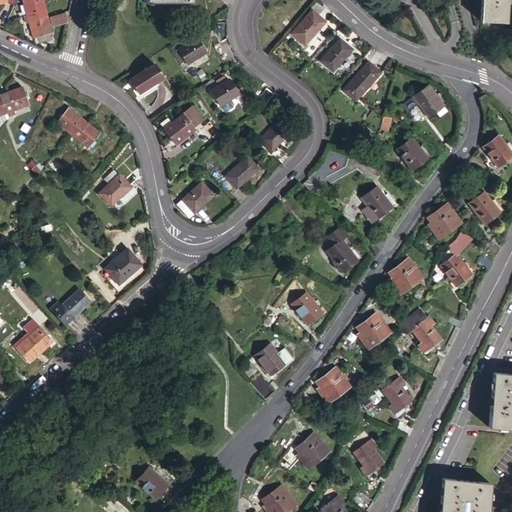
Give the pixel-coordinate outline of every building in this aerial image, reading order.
[(39,20),(48,18),(42,0),(23,0),(28,15),(36,12),(39,20)] [(507,0),(483,0),(483,24),(506,25),(507,0)] [(310,10),(291,33),(304,45),(324,22),(310,10)] [(28,15),(24,16),(26,24),(30,23),(34,37),(38,36),(39,42),(51,39),(50,33),(52,32),(48,18),(39,20),(36,12),(28,15)] [(66,22),(64,13),(50,17),(52,26),(66,22)] [(198,38),(179,50),(186,60),(189,65),(207,53),(198,38)] [(229,44),(227,38),(213,47),(227,72),(240,64),(234,55),(229,44)] [(332,72),(351,50),(345,44),(339,39),(320,61),(332,72)] [(345,44),(351,50),(354,47),(347,41),(345,44)] [(179,50),(173,54),(179,65),(186,60),(179,50)] [(355,103),(380,74),(367,63),(343,92),(355,103)] [(207,78),(198,64),(193,67),(202,81),(207,78)] [(164,79),(155,65),(130,81),(139,95),(164,79)] [(239,95),(230,80),(211,92),(218,104),(221,102),(224,105),(239,95)] [(427,85),(412,97),(417,104),(428,117),(444,104),(427,85)] [(3,103),(7,116),(26,114),(24,95),(8,98),(9,101),(3,103)] [(415,106),(417,104),(412,97),(402,106),(407,112),(415,106)] [(0,117),(7,116),(3,103),(9,101),(8,98),(0,98),(0,117)] [(200,106),(196,109),(206,123),(209,121),(200,106)] [(56,122),(68,132),(74,124),(80,130),(86,122),(68,108),(56,122)] [(189,114),(198,128),(206,123),(196,109),(189,114)] [(162,131),(170,144),(175,141),(177,145),(193,135),(193,134),(199,130),(198,128),(189,114),(162,131)] [(385,118),(381,115),(378,125),(376,132),(387,135),(391,121),(390,120),(388,124),(383,121),(385,118)] [(290,131),(279,120),(259,139),(270,151),(271,150),(279,158),(284,153),(277,145),(290,131)] [(74,124),(68,132),(87,147),(99,133),(86,122),(80,130),(74,124)] [(375,135),(372,145),(380,148),(383,138),(375,135)] [(340,137),(338,147),(352,151),(354,141),(340,137)] [(497,169),(511,157),(511,155),(497,137),(481,149),(497,169)] [(426,159),(418,148),(411,138),(396,149),(411,171),(426,160),(426,159)] [(422,146),(418,148),(426,159),(430,156),(422,146)] [(245,158),(232,170),(224,177),(227,180),(235,189),(256,169),(245,158)] [(227,165),(218,173),(223,178),(224,177),(232,170),(227,165)] [(110,207),(130,188),(119,175),(118,177),(112,171),(103,179),(108,185),(98,194),(110,207)] [(226,181),(234,190),(235,189),(227,180),(226,181)] [(231,194),(234,190),(226,181),(222,185),(231,194)] [(198,183),(179,201),(191,214),(210,196),(198,183)] [(391,208),(383,197),(375,187),(360,198),(375,219),(391,208)] [(483,225),(498,214),(491,203),(483,193),(468,203),(483,225)] [(386,194),(383,197),(391,208),(395,205),(386,194)] [(491,203),(498,214),(502,211),(494,200),(491,203)] [(191,214),(179,201),(175,205),(187,218),(191,214)] [(441,242),(462,227),(446,206),(428,218),(439,232),(436,235),(441,242)] [(345,208),(338,218),(342,221),(350,211),(345,208)] [(50,232),(48,226),(31,230),(33,237),(50,232)] [(331,247),(325,252),(341,272),(356,261),(341,240),(345,237),(339,229),(325,239),(331,247)] [(468,238),(461,233),(456,242),(442,252),(451,258),(454,255),(455,256),(468,238)] [(371,234),(366,240),(378,250),(379,250),(384,244),(371,234)] [(378,250),(366,240),(359,248),(371,258),(378,250)] [(485,249),(497,256),(500,250),(501,248),(489,242),(485,249)] [(438,255),(439,251),(440,247),(435,245),(432,253),(438,255)] [(140,265),(127,249),(105,269),(118,284),(140,265)] [(23,260),(18,254),(6,265),(11,271),(23,260)] [(462,265),(455,256),(454,255),(451,258),(440,266),(456,288),(470,275),(462,265)] [(476,263),(488,271),(493,264),(481,256),(476,263)] [(403,296),(423,280),(407,260),(390,273),(401,287),(398,289),(403,296)] [(465,262),(462,265),(470,275),(474,273),(465,262)] [(11,282),(2,272),(0,273),(0,290),(1,292),(11,282)] [(341,284),(337,291),(349,298),(354,291),(341,284)] [(90,302),(79,290),(62,304),(73,317),(90,302)] [(306,293),(290,305),(306,326),(322,314),(306,293)] [(73,317),(62,304),(53,312),(67,327),(75,320),(73,317)] [(426,350),(440,340),(429,326),(433,323),(428,317),(425,318),(419,311),(405,322),(403,324),(398,333),(405,334),(411,330),(420,343),(426,350)] [(371,351),(391,335),(375,315),(359,328),(369,342),(366,344),(371,351)] [(464,321),(451,315),(447,323),(461,329),(464,321)] [(51,341),(38,327),(15,348),(28,363),(51,341)] [(304,338),(300,344),(311,352),(316,345),(304,338)] [(270,343),(254,355),(270,376),(285,365),(292,359),(284,348),(277,353),(270,343)] [(426,350),(420,343),(417,345),(423,352),(426,350)] [(339,383),(342,380),(335,370),(317,383),(321,388),(318,390),(328,402),(344,390),(339,383)] [(511,375),(493,374),(489,428),(511,429),(511,375)] [(266,402),(267,401),(274,395),(277,392),(261,375),(250,384),(266,402)] [(396,411),(411,401),(401,387),(404,385),(399,378),(382,390),(396,411)] [(396,431),(409,437),(413,428),(400,422),(396,431)] [(310,432),(295,449),(300,453),(297,456),(308,467),(322,451),(316,446),(321,442),(310,432)] [(369,473),(383,463),(373,449),(375,447),(370,440),(353,452),(369,473)] [(169,486),(157,475),(151,468),(137,483),(156,501),(169,486)] [(162,469),(157,475),(169,486),(174,480),(162,469)] [(443,479),(439,511),(488,511),(491,484),(443,479)] [(282,488),(265,500),(268,505),(265,508),(267,511),(284,511),(291,507),(286,501),(290,499),(282,488)] [(365,511),(373,502),(358,491),(351,501),(365,511)] [(322,511),(344,511),(340,506),(343,503),(337,495),(320,509),(322,511)]
